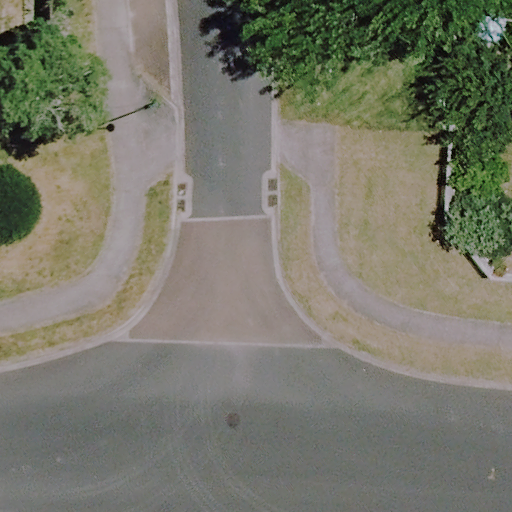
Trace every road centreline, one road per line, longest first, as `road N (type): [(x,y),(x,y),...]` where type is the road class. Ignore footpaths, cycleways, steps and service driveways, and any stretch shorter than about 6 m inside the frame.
road 1 (residential): [(243,0),(238,468)]
road 2 (residential): [(238,468),(511,496)]
road 3 (residential): [(0,471),(238,468)]
